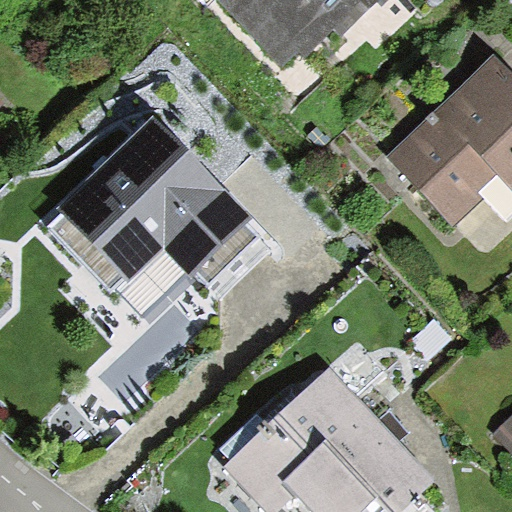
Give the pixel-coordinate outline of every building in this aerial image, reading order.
[(368,0),(212,0),(281,69),(323,27),(332,36),(368,0)] [(508,221),(511,216),(511,74),(491,53),(386,153),(454,225),(484,197),(508,221)] [(270,235),(161,120),(62,212),(66,217),(53,230),(110,290),(126,274),(135,282),(165,252),(206,296),(270,235)] [(444,341),(426,323),(405,344),(423,361),(444,341)] [(433,481),(324,359),(259,416),(253,409),(216,441),(229,456),(212,470),(249,511),(267,511),(291,492),(310,511),(420,511),(430,502),(420,493),(433,481)] [(511,444),(511,409),(510,408),(489,427),(509,448),(511,444)]
